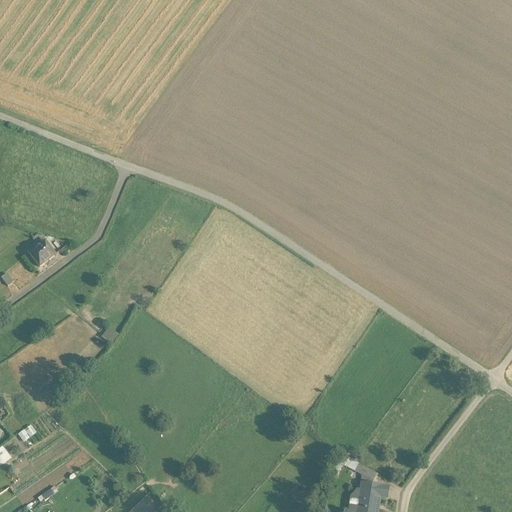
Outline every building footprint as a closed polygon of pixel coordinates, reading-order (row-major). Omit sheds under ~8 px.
[(47,238),(38,235),(33,239),(37,245),(47,238)] [(55,256),(45,242),(29,255),(39,268),(55,256)] [(13,283),(6,274),(1,279),(8,287),(13,283)] [(111,328),(104,338),(114,344),(120,334),(111,328)] [(26,443),(39,432),(32,424),(20,435),(26,443)] [(377,476),(358,466),(354,472),(371,481),(373,482),(377,476)] [(388,489),(361,484),(356,511),(377,511),(380,499),(386,500),(388,489)]
